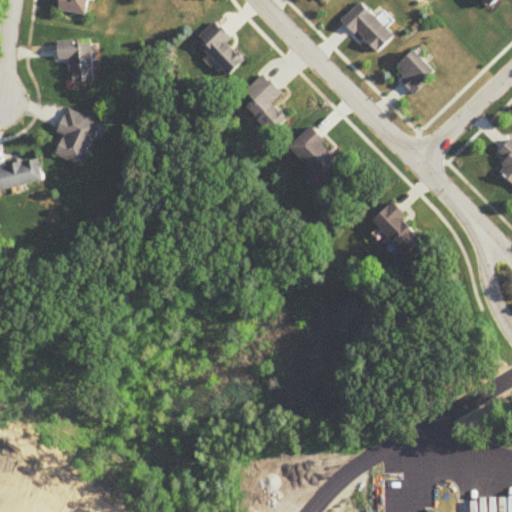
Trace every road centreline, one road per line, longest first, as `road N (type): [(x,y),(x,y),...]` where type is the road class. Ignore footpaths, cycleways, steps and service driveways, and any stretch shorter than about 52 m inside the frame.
road 1 (residential): [(257,0),(484,239)]
road 2 (residential): [(511,70),(418,165)]
